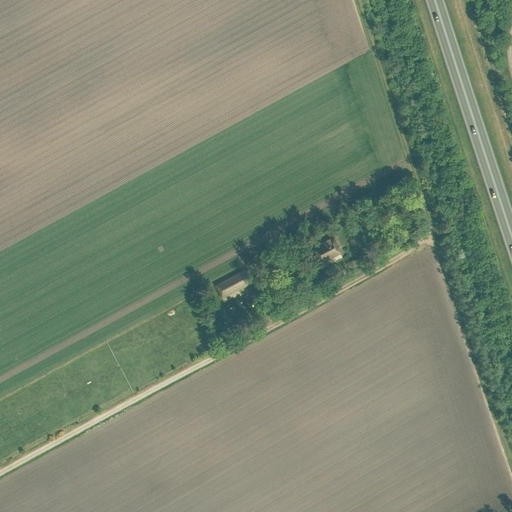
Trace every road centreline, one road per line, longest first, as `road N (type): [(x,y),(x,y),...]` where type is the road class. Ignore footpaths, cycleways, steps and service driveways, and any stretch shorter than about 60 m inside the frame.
road 1 (track): [(0,471),(431,236)]
road 2 (trunk): [(511,238),(436,0)]
road 3 (track): [(431,236),(357,0)]
road 4 (track): [(431,236),(511,470)]
